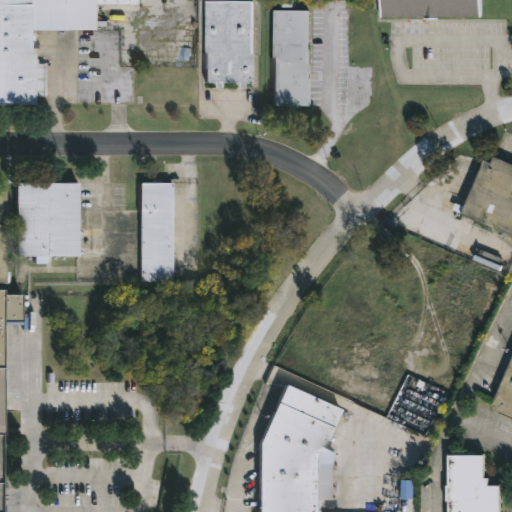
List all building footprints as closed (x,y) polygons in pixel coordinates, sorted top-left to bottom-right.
[(36,28),(35,59),(38,59),(38,63),(47,63),(47,96),(36,96),(36,103),(0,103),(0,0),(139,0),(139,3),(101,2),(101,28),(36,28)] [(249,0),(249,69),(252,69),(251,82),(240,82),(240,86),(233,86),(233,82),(218,82),(218,87),(210,87),(211,81),(203,81),(203,0),(249,0)] [(436,15),(379,16),(379,0),(480,0),(480,16),(436,15)] [(304,105),(270,105),(270,9),(304,9),(304,105)] [(496,155),(511,161),(511,234),(453,209),(456,202),(465,206),(486,158),(493,162),(496,155)] [(172,281),(140,281),(140,182),(172,182),(172,281)] [(28,255),(21,255),(22,183),(84,183),(84,256),(28,255)] [(9,290),(9,295),(28,295),(28,322),(8,322),(8,511),(0,511),(0,191),(11,191),(10,283),(9,283),(9,290)] [(511,420),(496,413),(490,399),(511,347),(511,420)] [(321,511),(260,511),(260,443),(286,385),(342,410),(321,458),(321,511)] [(486,455),(486,478),(490,478),(490,486),(502,486),(502,511),(450,511),(450,502),(448,502),(448,486),(450,486),(450,455),(486,455)] [(414,481),(401,480),(401,499),(413,499),(414,481)]
